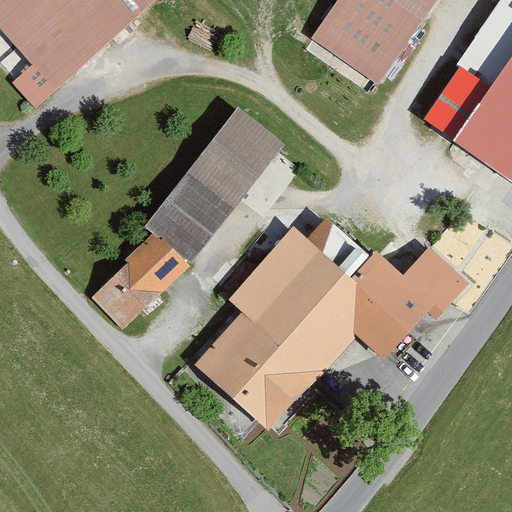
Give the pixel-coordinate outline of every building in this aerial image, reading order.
[(0,0),(0,19),(59,86),(157,0),(0,0)] [(347,0),(315,44),(372,85),(433,0),(347,0)] [(511,0),(432,115),(511,170),(511,0)] [(286,145),(246,114),(159,224),(199,256),(286,145)] [(337,222),(206,364),(273,427),(367,326),(394,351),(462,279),(435,254),(406,286),(337,222)] [(99,300),(126,327),(186,266),(160,240),(99,300)]
